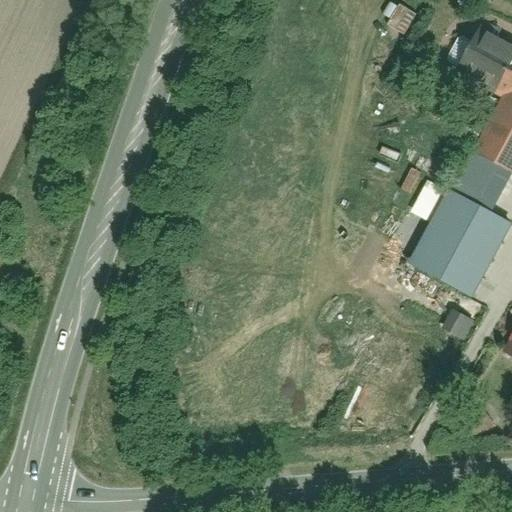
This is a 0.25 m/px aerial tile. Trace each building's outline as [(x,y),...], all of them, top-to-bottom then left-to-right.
[(511,42),(477,24),(452,71),(498,96),(470,148),(511,170),(511,42)] [(511,170),(470,148),(448,187),(489,210),(511,170)] [(509,223),(445,189),(405,263),(469,297),(509,223)] [(442,333),(462,342),(471,322),(452,312),(442,333)] [(511,330),(500,352),(511,359),(511,330)] [(455,420),(463,440),(490,428),(482,409),(455,420)]
